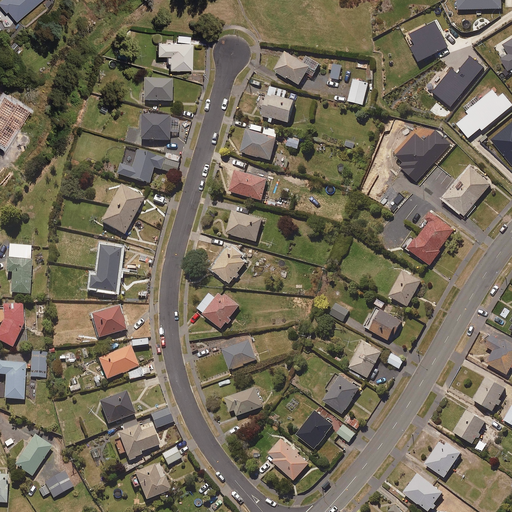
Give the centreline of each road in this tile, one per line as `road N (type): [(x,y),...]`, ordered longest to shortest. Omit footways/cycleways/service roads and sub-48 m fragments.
road 1 (residential): [(231,54),(170,273),(169,336),(200,433),(263,511)]
road 2 (tertiary): [(325,511),(409,407),(511,239)]
